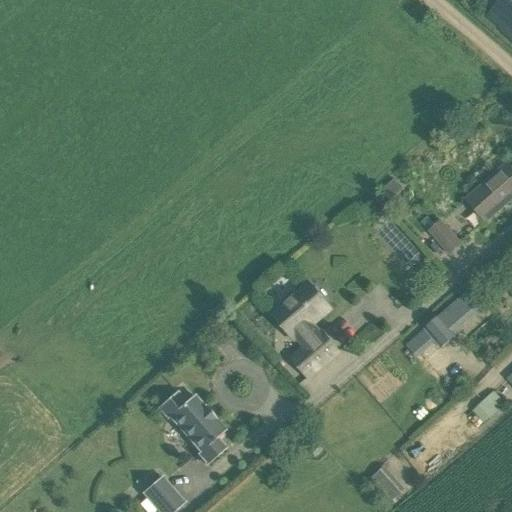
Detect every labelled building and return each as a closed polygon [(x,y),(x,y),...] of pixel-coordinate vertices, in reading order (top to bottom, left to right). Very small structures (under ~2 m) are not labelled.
[(511,0),(502,0),(487,18),(511,39),(511,0)] [(511,171),(507,165),(465,200),(485,223),(511,199),(511,171)] [(402,191),(396,184),(388,190),(395,197),(402,191)] [(444,220),(431,231),(452,255),(465,244),(444,220)] [(309,284),(272,314),(294,341),(296,339),(304,348),(292,359),(308,378),(338,353),(322,333),(316,338),(309,329),(331,310),(325,304),(328,301),(317,288),(314,291),(309,284)] [(470,288),(422,329),(438,348),(453,335),(448,329),(481,301),(470,288)] [(346,339),(352,349),(372,336),(365,326),(346,339)] [(173,388),(155,403),(164,415),(166,413),(195,448),(194,450),(204,462),(222,446),(213,435),(221,429),(210,416),(212,415),(202,403),(200,404),(190,392),(182,398),(173,388)] [(497,398),(479,419),(492,430),(510,410),(497,398)] [(385,467),(371,479),(393,503),(406,490),(385,467)] [(166,478),(148,493),(163,511),(181,511),(189,505),(166,478)]
